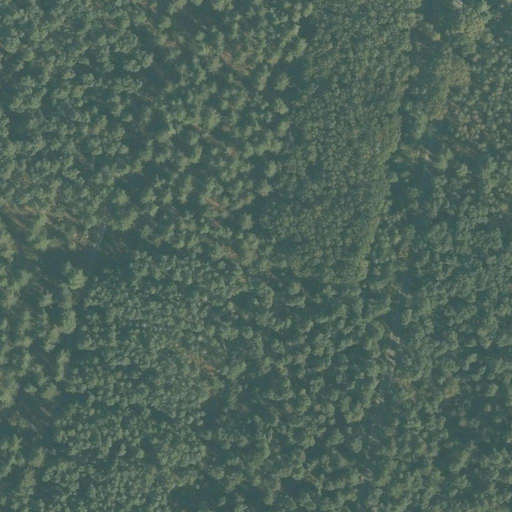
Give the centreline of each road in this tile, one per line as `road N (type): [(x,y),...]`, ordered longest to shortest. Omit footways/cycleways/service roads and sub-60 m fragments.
road 1 (track): [(24,511),(154,0)]
road 2 (track): [(313,0),(195,511)]
road 3 (unclassified): [(357,511),(455,0)]
